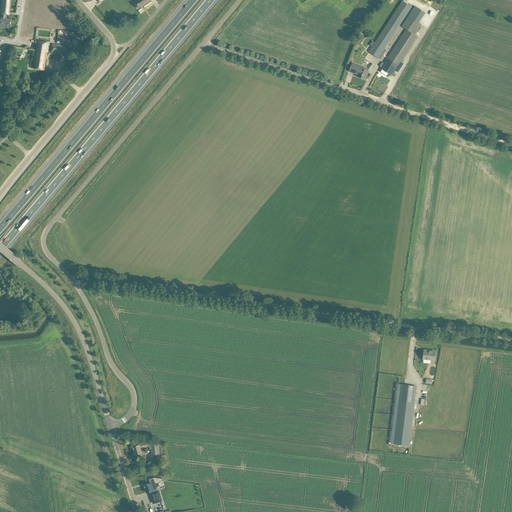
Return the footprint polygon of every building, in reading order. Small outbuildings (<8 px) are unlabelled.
[(10,0),(1,0),(0,13),(9,15),(10,0)] [(135,0),(136,0),(134,2),(139,9),(151,0),(150,0),(135,0)] [(380,59),(383,55),(386,50),(384,49),(408,11),(411,13),(402,26),(407,29),(381,68),(392,75),(418,36),(415,35),(422,25),(419,23),(425,13),(415,6),(414,8),(412,7),(402,1),(369,52),(380,59)] [(5,14),(2,14),(1,18),(0,18),(0,19),(0,25),(8,28),(10,21),(5,20),(5,14)] [(49,42),(37,41),(33,69),(44,70),(49,42)] [(66,54),(67,45),(52,44),(51,52),(66,54)] [(365,79),(368,71),(362,68),(362,66),(352,63),(349,71),(356,74),(356,73),(358,74),(357,76),(365,79)] [(424,350),(423,358),(435,360),(436,351),(424,350)] [(416,386),(405,385),(401,384),(400,389),(394,444),(398,444),(402,445),(407,445),(409,446),(413,409),(414,404),(416,391),(416,386)] [(150,441),(148,442),(148,441),(145,442),(139,444),(139,445),(133,447),(135,454),(140,453),(142,452),(141,449),(148,446),(149,447),(150,447),(151,448),(151,443),(150,444),(150,441)] [(160,454),(158,442),(151,443),(151,448),(152,455),(156,455),(160,454)] [(150,483),(144,485),(147,492),(150,491),(151,493),(150,493),(154,503),(162,501),(158,490),(158,491),(154,478),(149,479),(150,483)] [(163,492),(170,491),(169,480),(162,481),(163,492)]
